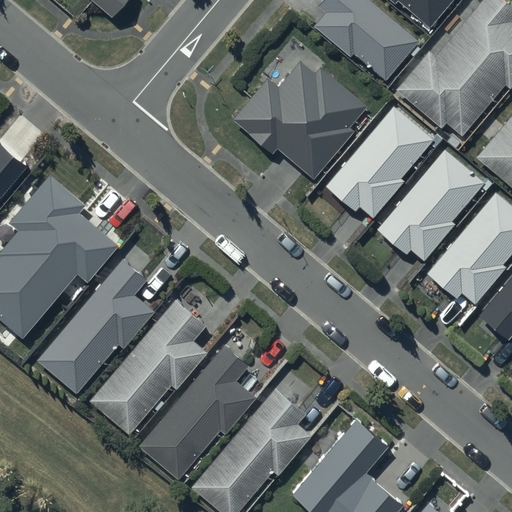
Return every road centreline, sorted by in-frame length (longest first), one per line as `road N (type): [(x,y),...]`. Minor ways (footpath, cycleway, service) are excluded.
road 1 (residential): [(118,121),(511,456)]
road 2 (residential): [(118,121),(219,0)]
road 3 (residential): [(0,21),(118,121)]
